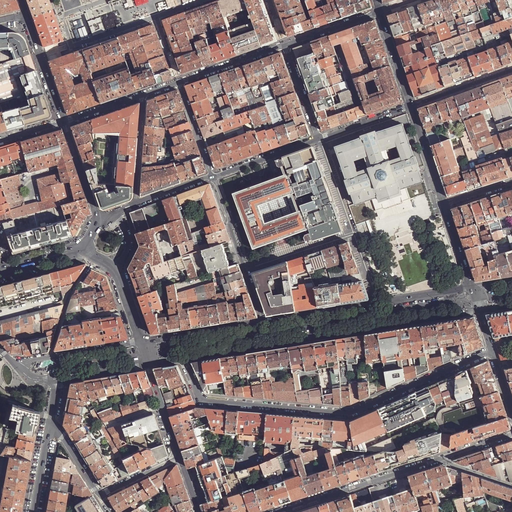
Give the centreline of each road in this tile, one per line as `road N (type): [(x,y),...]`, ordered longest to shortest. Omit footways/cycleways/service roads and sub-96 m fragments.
road 1 (residential): [(183,358),(205,401),(348,413),(492,351)]
road 2 (secondary): [(183,358),(479,311)]
road 3 (residential): [(278,511),(437,459)]
road 4 (tertiary): [(264,321),(140,341)]
